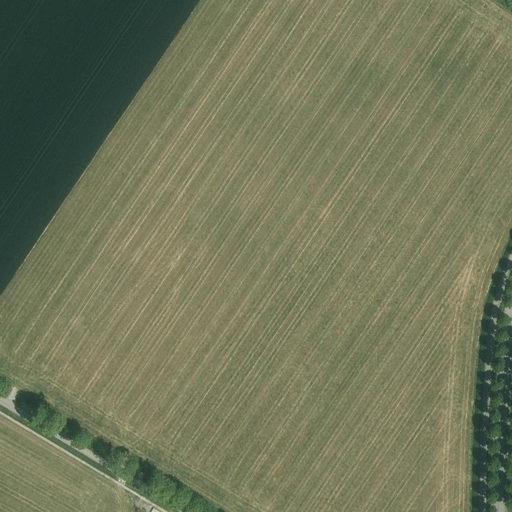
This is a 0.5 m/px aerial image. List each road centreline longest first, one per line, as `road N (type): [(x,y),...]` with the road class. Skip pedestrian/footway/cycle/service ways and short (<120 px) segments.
road 1 (unclassified): [(186,511),(0,399)]
road 2 (secondary): [(500,511),(511,316)]
